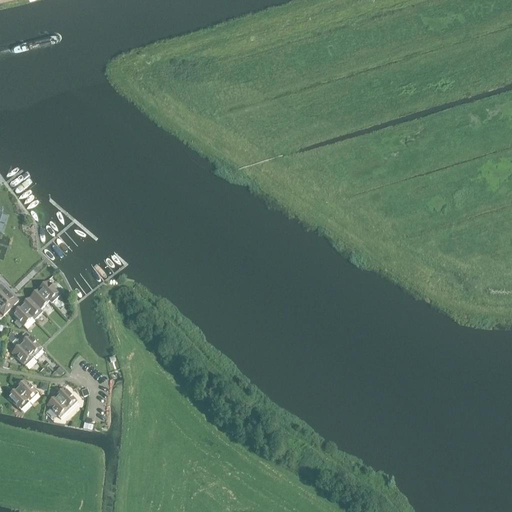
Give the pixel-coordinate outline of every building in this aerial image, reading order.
[(58,294),(47,283),(39,291),(49,302),(52,305),(60,296),(58,294)] [(0,320),(1,322),(19,304),(0,284),(0,320)] [(41,311),(49,302),(39,291),(30,300),(41,311)] [(30,300),(22,308),(32,319),(41,311),(30,300)] [(22,326),(24,327),(32,319),(22,308),(13,316),(18,321),(14,324),(19,329),(22,326)] [(15,341),(10,336),(7,340),(12,345),(15,341)] [(43,351),(30,338),(21,346),(34,359),(43,351)] [(25,368),(34,359),(21,346),(12,354),(25,368)] [(52,377),(61,378),(65,374),(60,369),(52,377)] [(38,395),(25,382),(17,390),(30,404),(38,395)] [(47,393),(48,386),(41,384),(39,392),(47,393)] [(30,404),(17,390),(8,399),(19,410),(27,401),(30,404)] [(67,409),(75,401),(65,390),(48,407),(58,418),(62,421),(70,413),(67,409)]
